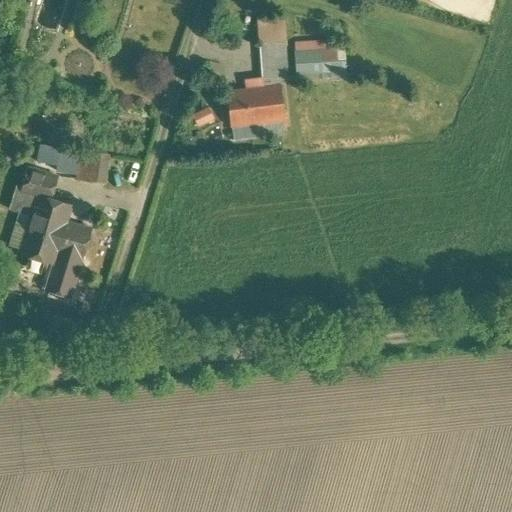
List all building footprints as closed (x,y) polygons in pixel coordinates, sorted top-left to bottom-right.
[(285,16),(256,18),(257,40),(287,39),(285,16)] [(333,37),(294,40),(297,76),(336,73),(333,37)] [(277,87),(224,92),(229,137),(282,132),(277,87)] [(197,125),(215,117),(210,105),(192,113),(197,125)] [(76,177),(104,180),(106,158),(78,155),(76,177)] [(34,199),(16,251),(51,263),(56,249),(65,223),(69,210),(34,199)] [(88,231),(65,223),(56,249),(79,257),(88,231)]
